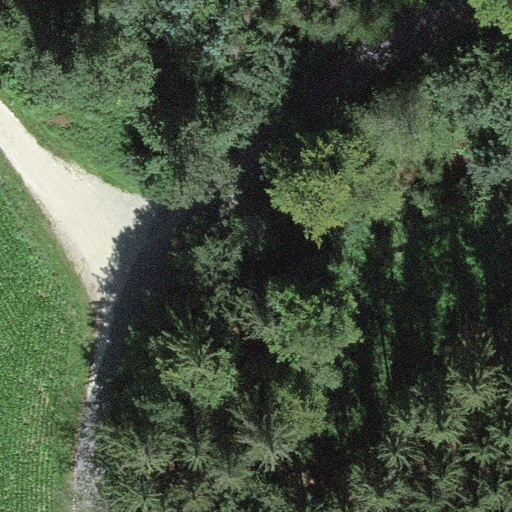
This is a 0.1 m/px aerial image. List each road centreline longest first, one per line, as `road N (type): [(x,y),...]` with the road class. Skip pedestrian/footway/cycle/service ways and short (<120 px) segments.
road 1 (unclassified): [(87,511),(106,393),(158,267),(343,73),(439,23),(511,11)]
road 2 (track): [(0,124),(35,183),(158,267)]
